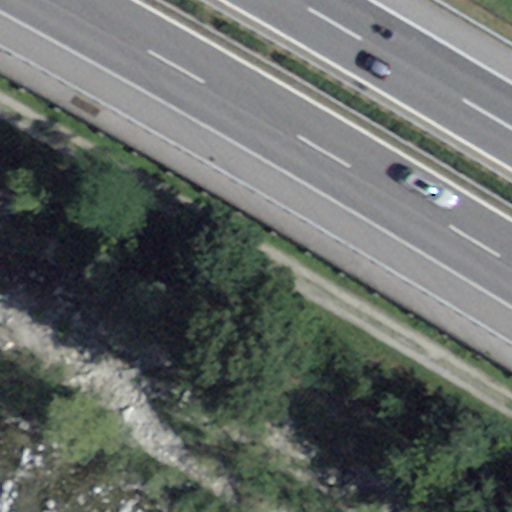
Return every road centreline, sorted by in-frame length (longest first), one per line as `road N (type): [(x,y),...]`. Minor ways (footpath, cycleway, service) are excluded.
road 1 (motorway): [(45,0),(271,124),(511,271)]
road 2 (motorway): [(511,138),(273,0)]
